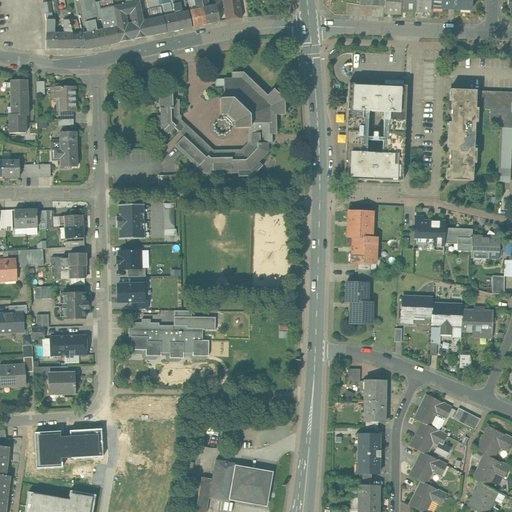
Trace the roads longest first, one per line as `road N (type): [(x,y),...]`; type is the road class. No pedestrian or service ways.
road 1 (primary): [(310,26),(320,153),(315,349)]
road 2 (residential): [(27,418),(82,414),(104,392),(100,198)]
road 3 (residential): [(90,63),(214,36),(310,26)]
road 4 (residential): [(310,26),(491,33)]
road 5 (primary): [(315,349),(301,511)]
road 6 (residential): [(422,374),(398,417),(394,511)]
road 7 (residential): [(100,198),(90,63)]
